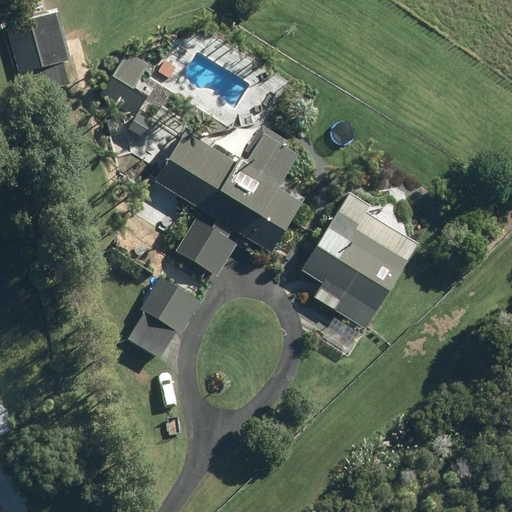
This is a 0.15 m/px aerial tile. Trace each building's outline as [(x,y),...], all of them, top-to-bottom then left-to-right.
[(58,4),(3,17),(19,81),(74,68),(58,4)] [(155,68),(132,52),(115,77),(139,93),(155,68)] [(241,164),(191,130),(172,158),(285,236),(308,202),(280,183),(301,152),(265,128),(241,164)] [(372,211),(351,197),(302,268),(325,284),(317,295),(367,329),(421,249),(401,235),(411,220),(380,199),(372,211)] [(241,245),(198,219),(178,251),(221,278),(241,245)] [(141,311),(145,313),(129,340),(159,358),(175,332),(179,334),(200,301),(161,277),(141,311)]
